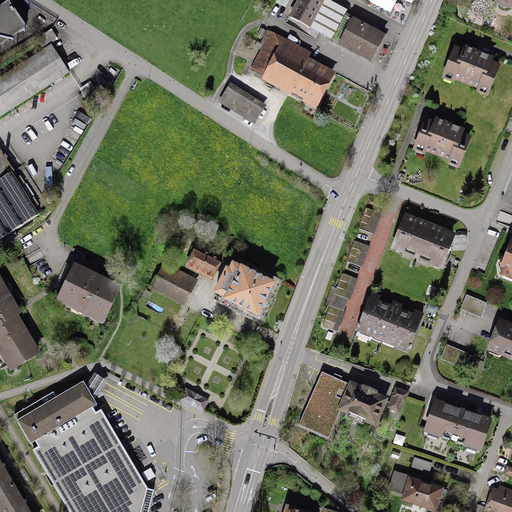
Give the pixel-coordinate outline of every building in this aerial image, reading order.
[(300,0),(291,17),(310,27),(323,0),(300,0)] [(511,0),(490,0),(511,10),(511,0)] [(0,45),(24,30),(5,3),(0,7),(0,45)] [(384,36),(346,16),(333,41),(371,61),(384,36)] [(52,29),(36,39),(43,50),(51,45),(59,40),(52,29)] [(0,116),(69,72),(51,45),(43,50),(0,75),(0,116)] [(310,63),(277,46),(263,73),(275,78),(273,83),(315,104),(329,76),(308,66),(310,63)] [(504,62),(455,46),(444,77),(493,94),(504,62)] [(264,106),(228,85),(217,104),(252,125),(264,106)] [(473,136),(426,118),(414,149),(461,166),(473,136)] [(0,240),(39,215),(0,154),(0,240)] [(379,214),(365,208),(357,227),(370,233),(379,214)] [(457,234),(405,214),(392,248),(444,267),(457,234)] [(353,241),(345,263),(359,268),(368,247),(353,241)] [(511,244),(501,273),(511,277),(511,244)] [(223,263),(195,250),(186,269),(214,282),(223,263)] [(278,283),(235,262),(216,300),(260,321),(278,283)] [(195,279),(161,263),(148,290),(182,306),(195,279)] [(75,267),(60,299),(104,319),(119,288),(75,267)] [(355,279),(340,274),(333,294),(347,300),(355,279)] [(0,282),(0,347),(13,369),(38,354),(26,332),(16,315),(18,314),(8,297),(0,282)] [(423,315),(370,294),(356,331),(408,352),(423,315)] [(486,303),(464,294),(458,308),(480,317),(486,303)] [(344,313),(329,307),(321,329),(335,334),(344,313)] [(511,325),(498,320),(486,350),(511,360),(511,325)] [(465,353),(445,345),(439,359),(459,368),(465,353)] [(341,410),(351,386),(322,373),(299,425),(328,438),(341,410)] [(141,511),(147,487),(85,379),(17,418),(71,511),(141,511)] [(211,397),(187,386),(181,399),(205,410),(211,397)] [(362,390),(351,386),(341,410),(374,425),(385,400),(376,396),(378,392),(364,386),(362,390)] [(493,420),(434,399),(423,431),(482,452),(493,420)] [(431,463),(413,457),(409,469),(427,475),(431,463)] [(28,511),(25,507),(14,488),(3,470),(0,464),(0,511),(28,511)] [(511,468),(505,466),(502,475),(511,478),(511,468)] [(410,476),(394,471),(388,488),(404,493),(410,476)] [(447,488),(410,476),(404,493),(402,500),(440,511),(447,488)] [(510,511),(511,507),(511,495),(497,490),(489,509),(495,511),(510,511)]
